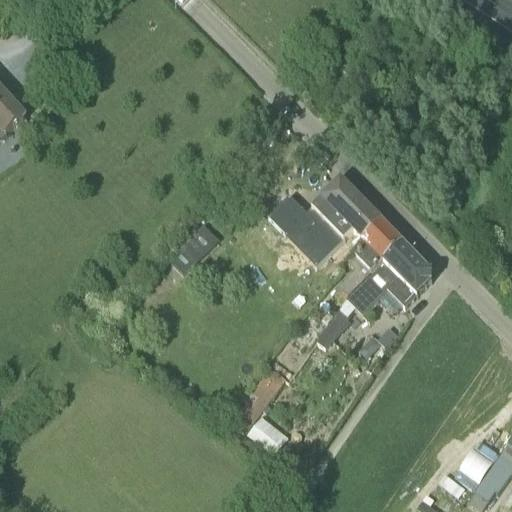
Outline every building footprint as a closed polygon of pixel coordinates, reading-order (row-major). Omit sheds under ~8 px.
[(0,143),(26,122),(0,93),(0,143)] [(382,228),(341,185),(312,213),(343,246),(352,237),(362,247),(379,231),(382,228)] [(511,192),(502,201),(511,209),(511,192)] [(312,213),(306,218),(290,201),(268,222),(285,240),(287,238),(319,270),(330,259),(343,246),(312,213)] [(184,281),(219,245),(203,229),(168,265),(184,281)] [(348,303),(403,250),(391,237),(388,240),(379,231),(362,247),(366,252),(348,270),(353,275),(336,291),(348,303)] [(432,279),(403,250),(348,303),(363,319),(388,296),(405,313),(432,287),(432,279)] [(340,313),(316,348),(326,355),(332,347),(350,328),(348,326),(350,323),(340,313)] [(397,340),(388,332),(377,346),(386,353),(397,340)] [(257,468),(265,459),(244,441),(285,384),(268,374),(228,435),(257,468)] [(288,444),(261,422),(247,440),(273,461),(288,444)] [(511,446),(502,461),(490,477),(476,497),(491,507),(511,477),(511,446)]
